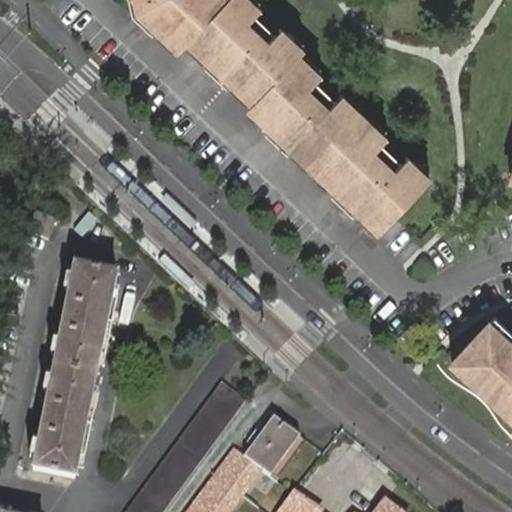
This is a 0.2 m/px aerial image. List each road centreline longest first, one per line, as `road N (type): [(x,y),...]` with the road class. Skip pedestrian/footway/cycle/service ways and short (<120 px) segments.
road 1 (residential): [(511,485),(359,356),(48,67),(0,34)]
road 2 (residential): [(79,506),(130,280)]
road 3 (residential): [(79,506),(95,506),(121,487),(233,343)]
